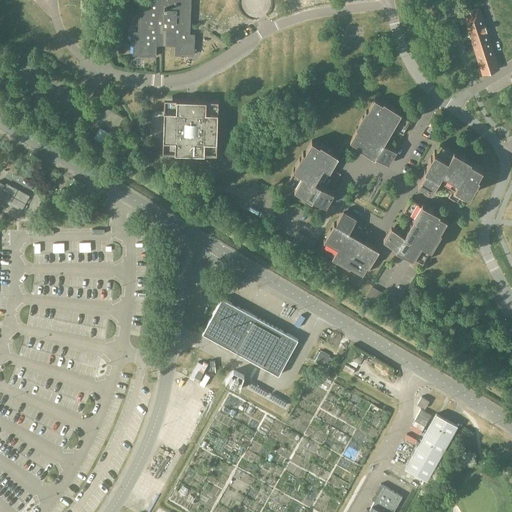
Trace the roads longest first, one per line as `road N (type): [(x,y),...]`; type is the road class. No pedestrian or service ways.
road 1 (residential): [(52,0),(65,40),(82,59),(128,77),(189,76),(266,29)]
road 2 (residential): [(511,302),(485,249),(505,178),(502,149)]
road 3 (residential): [(266,29),(390,4)]
